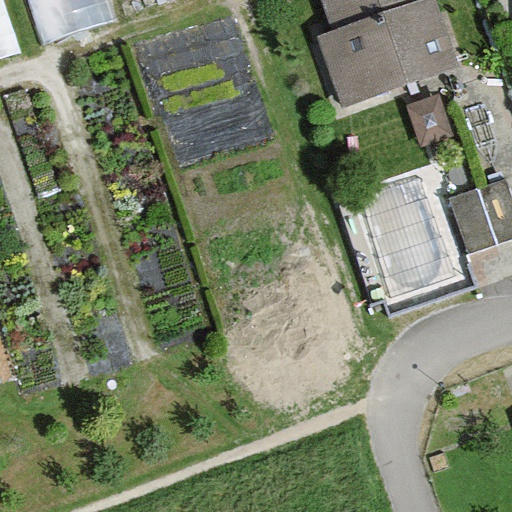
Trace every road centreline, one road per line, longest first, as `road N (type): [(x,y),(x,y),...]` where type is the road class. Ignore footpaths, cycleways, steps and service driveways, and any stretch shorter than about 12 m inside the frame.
road 1 (residential): [(511,317),(430,351),(412,371),(396,427),(415,511)]
road 2 (unknown): [(511,221),(473,101)]
